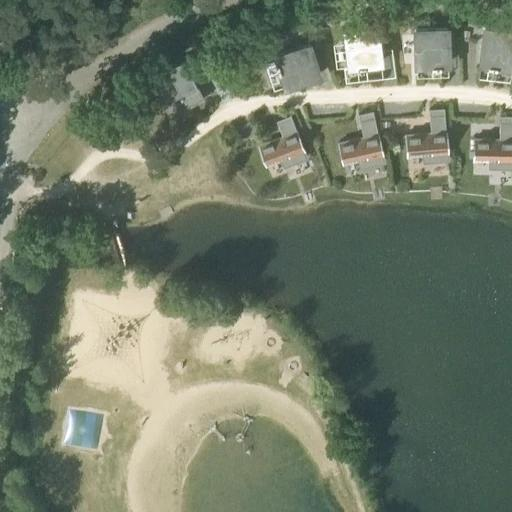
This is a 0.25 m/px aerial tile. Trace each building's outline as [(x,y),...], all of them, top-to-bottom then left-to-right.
[(377,28),(345,32),(350,67),(358,66),(358,68),(366,67),(366,65),(381,63),(377,28)] [(450,29),(418,30),(419,65),(432,65),(432,66),(438,66),(438,64),(451,64),(450,29)] [(511,70),(511,34),(486,31),(481,66),(493,68),(493,69),(499,70),(500,69),(511,70)] [(308,45),(275,55),(277,63),(275,63),(277,72),(280,71),(284,86),(318,75),(308,45)] [(153,74),(152,75),(166,103),(178,96),(179,98),(181,97),(187,108),(203,99),(190,73),(194,71),(190,62),(187,56),(166,68),(169,73),(166,74),(156,80),(153,74)] [(428,109),(428,116),(444,115),(443,108),(428,109)] [(357,114),(358,121),(373,117),(372,111),(357,114)] [(281,136),(258,145),(264,162),(279,156),(283,166),(306,158),(290,115),(276,121),(281,136)] [(430,133),(405,135),(406,152),(422,151),(423,162),(447,160),(444,115),(428,116),(430,133)] [(362,137),(338,143),(341,159),(357,156),(359,167),(383,162),(373,117),(358,121),(362,137)] [(473,139),(473,156),(489,156),(488,167),(511,168),(511,122),(499,122),(498,139),(473,139)]
